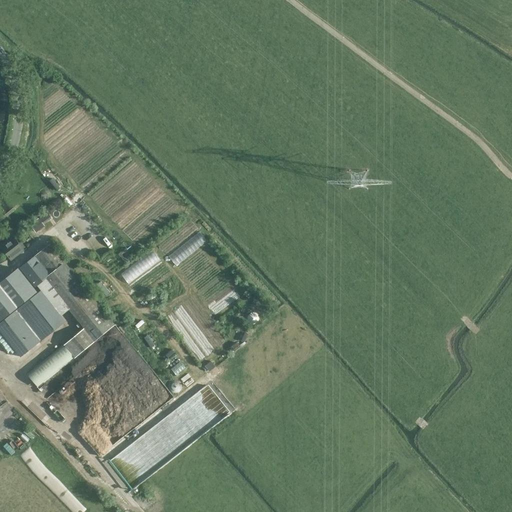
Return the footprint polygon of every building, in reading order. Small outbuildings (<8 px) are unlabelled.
[(44,224),(49,220),(45,215),(40,218),(44,224)] [(42,226),(38,221),(30,227),(33,231),(36,229),(36,230),(42,226)] [(207,242),(199,232),(168,257),(176,266),(207,242)] [(11,260),(24,250),(13,237),(0,247),(11,260)] [(35,287),(47,278),(85,327),(65,344),(75,357),(75,358),(114,325),(50,244),(19,268),(35,287)] [(128,284),(160,260),(152,250),(121,274),(128,284)] [(38,292),(19,268),(0,283),(0,324),(12,314),(15,311),(37,294),(39,293),(38,292)] [(39,342),(62,324),(37,294),(15,311),(39,342)] [(0,323),(0,331),(20,357),(39,342),(15,311),(0,323)] [(240,346),(237,342),(229,348),(233,352),(240,346)] [(75,357),(65,344),(28,373),(38,386),(75,357)] [(205,366),(209,372),(215,367),(211,361),(205,366)] [(176,373),(186,367),(182,362),(172,367),(176,373)]
